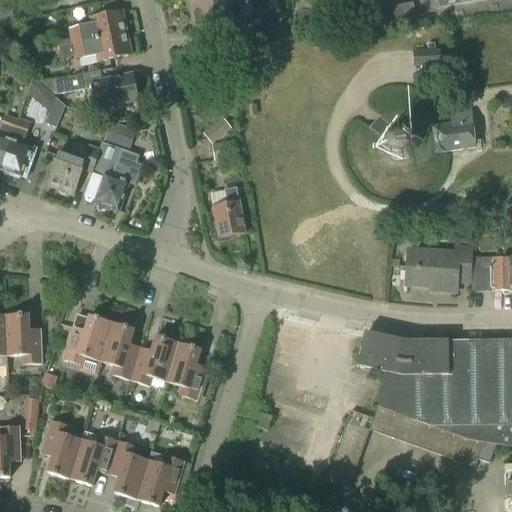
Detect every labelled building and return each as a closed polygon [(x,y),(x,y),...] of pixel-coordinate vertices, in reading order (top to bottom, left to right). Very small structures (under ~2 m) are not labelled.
[(187,0),(190,9),(235,1),(234,0),(187,0)] [(235,1),(190,9),(195,36),(218,31),(220,43),(249,37),(246,25),(240,26),(235,1)] [(418,7),(399,11),(402,26),(422,24),(418,7)] [(9,10),(0,12),(0,24),(12,23),(9,10)] [(402,26),(399,11),(379,15),(382,29),(402,26)] [(71,42),(58,45),(59,48),(126,35),(121,13),(90,19),(91,26),(69,30),(71,42)] [(338,25),(340,34),(360,31),(358,20),(338,25)] [(126,35),(59,48),(62,61),(74,59),(75,60),(97,56),(98,63),(130,57),(126,35)] [(438,65),(438,51),(430,52),(411,53),(412,67),(438,65)] [(83,77),(58,82),(37,85),(51,96),(55,96),(56,97),(85,91),(83,77)] [(100,85),(90,87),(92,97),(102,94),(105,108),(136,102),(135,98),(138,97),(136,88),(133,88),(131,77),(100,84),(100,85)] [(51,96),(37,85),(33,82),(29,92),(49,109),(43,124),(55,129),(63,107),(48,97),(51,96)] [(450,125),(431,128),(434,153),(474,148),(470,113),(449,115),(450,125)] [(0,170),(17,122),(4,117),(0,129),(0,170)] [(17,122),(0,170),(0,171),(10,175),(9,177),(18,180),(18,178),(21,179),(25,166),(29,168),(35,151),(21,145),(28,126),(17,122)] [(120,148),(127,129),(110,124),(104,142),(120,148)] [(391,128),(382,140),(384,153),(395,162),(409,160),(417,149),(416,136),(405,127),(391,128)] [(233,143),(211,147),(213,161),(236,157),(233,143)] [(59,150),(46,188),(73,197),(81,173),(91,176),(102,145),(101,145),(99,152),(87,148),(87,149),(73,144),(69,153),(59,150)] [(102,145),(91,176),(102,180),(94,204),(98,206),(99,209),(103,210),(106,209),(118,213),(128,184),(129,184),(132,174),(115,168),(121,152),(102,145)] [(224,192),(210,195),(218,240),(245,235),(236,190),(224,192)] [(408,252),(406,287),(441,289),(440,293),(456,294),(457,283),(468,283),(471,260),(471,251),(456,250),(456,255),(408,252)] [(511,259),(472,260),(471,292),(511,291),(511,259)] [(28,317),(4,317),(6,359),(20,358),(21,367),(41,366),(40,332),(28,332),(28,317)] [(74,323),(62,363),(82,369),(84,360),(99,364),(111,325),(88,318),(85,327),(74,323)] [(111,325),(99,364),(113,368),(110,377),(129,383),(139,350),(128,347),(133,332),(111,325)] [(350,413),(325,483),(348,491),(369,432),(474,469),(477,461),(489,465),(495,446),(511,448),(511,342),(454,343),(409,344),(401,343),(365,335),(358,369),(383,374),(376,408),(372,420),(350,413)] [(139,350),(129,383),(149,389),(151,380),(165,385),(177,346),(155,339),(150,354),(139,350)] [(177,346),(165,385),(180,389),(177,398),(197,404),(207,371),(195,367),(200,353),(177,346)] [(57,379),(45,375),(41,388),(53,392),(57,379)] [(36,417),(38,401),(28,400),(26,416),(36,417)] [(261,416),(256,430),(266,434),(271,420),(261,416)] [(50,423),(40,456),(51,460),(46,475),(69,482),(81,442),(67,438),(69,429),(50,423)] [(0,480),(9,480),(8,464),(21,464),(19,429),(0,429),(0,480)] [(81,442),(69,482),(91,489),(96,474),(107,477),(117,444),(98,438),(95,446),(81,442)] [(117,444),(107,477),(118,480),(113,495),(135,502),(148,462),(134,458),(136,450),(117,444)] [(148,462),(135,502),(158,509),(163,494),(174,498),(184,464),(165,458),(162,467),(148,462)]
